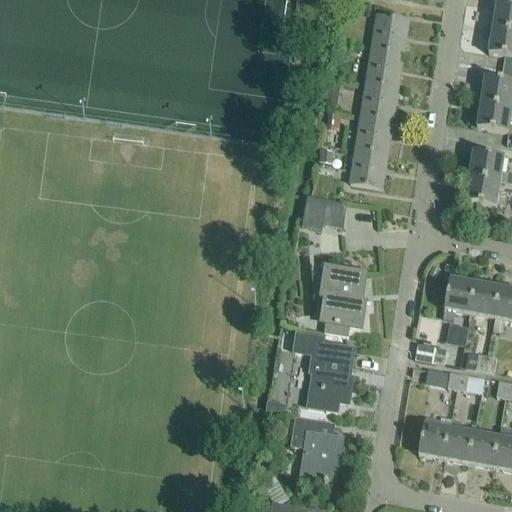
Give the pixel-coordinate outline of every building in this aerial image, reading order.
[(511,9),(497,7),(493,32),(511,35),(511,9)] [(404,58),(409,25),(377,20),(372,53),(404,58)] [(511,36),(493,34),(490,58),(505,61),(504,73),(511,74),(511,36)] [(348,59),(350,51),(338,49),(337,57),(348,59)] [(399,92),(404,58),(372,53),(366,87),(399,92)] [(485,82),(480,106),(481,106),(511,111),(511,76),(504,75),(503,83),(485,82)] [(327,87),(324,107),(336,109),(339,89),(327,87)] [(393,126),(399,92),(366,87),(361,121),(393,126)] [(509,137),(511,121),(511,120),(511,111),(481,106),(477,132),(509,137)] [(342,119),(328,118),(327,130),(341,132),(342,119)] [(388,159),(393,126),(361,121),(356,154),(388,159)] [(383,193),(388,159),(356,154),(350,188),(383,193)] [(331,169),(333,156),(322,155),(320,167),(331,169)] [(473,155),(469,181),(511,187),(511,177),(503,176),(505,160),(473,155)] [(497,211),(500,195),(511,197),(511,187),(469,181),(465,206),(497,211)] [(343,233),(348,208),(307,201),(305,215),(302,230),(322,234),(324,229),(343,233)] [(322,325),(326,325),(324,337),(348,341),(350,329),(361,331),(365,305),(361,304),(366,276),(326,270),(322,299),(326,299),(322,325)] [(470,318),(475,287),(451,282),(443,323),(454,325),(455,316),(470,318)] [(495,323),(500,291),(475,287),(470,318),(495,323)] [(511,325),(511,293),(500,291),(495,323),(511,325)] [(350,382),(354,353),(322,348),(323,343),(297,339),(295,356),(313,359),(310,377),(313,377),(308,411),(337,415),(339,407),(349,408),(353,382),(350,382)] [(438,352),(435,367),(444,369),(447,353),(438,352)] [(469,357),(466,373),(476,374),(479,359),(469,357)] [(485,376),(488,361),(479,359),(476,374),(476,375),(485,376)] [(494,378),(497,362),(488,361),(485,376),(494,378)] [(456,394),(459,378),(451,377),(448,393),(456,394)] [(466,396),(469,380),(459,378),(456,394),(466,396)] [(468,393),(483,396),(485,381),(470,379),(468,393)] [(506,403),(509,388),(499,386),(497,401),(506,403)] [(285,409),(272,407),(267,406),(265,416),(271,417),(283,419),(285,409)] [(337,485),(344,441),(316,437),(318,425),(296,421),(292,449),(305,452),(301,480),(337,485)] [(494,473),(500,434),(501,427),(493,426),(490,439),(474,436),(469,468),(494,473)] [(444,464),(449,432),(425,428),(419,459),(444,464)] [(469,468),(474,436),(449,432),(444,464),(469,468)] [(511,476),(511,443),(508,443),(509,436),(500,434),(494,473),(511,476)]
